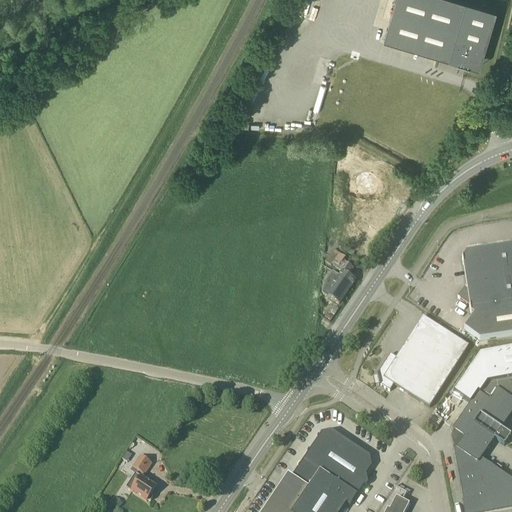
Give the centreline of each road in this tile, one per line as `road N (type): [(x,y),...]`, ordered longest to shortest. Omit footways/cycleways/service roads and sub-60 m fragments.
road 1 (unclassified): [(0,344),(265,395),(288,410)]
road 2 (tertiary): [(314,372),(447,185),(506,152)]
road 3 (unclassified): [(440,511),(420,447),(314,372)]
road 4 (track): [(109,0),(0,76)]
road 5 (tertiary): [(219,511),(288,410)]
